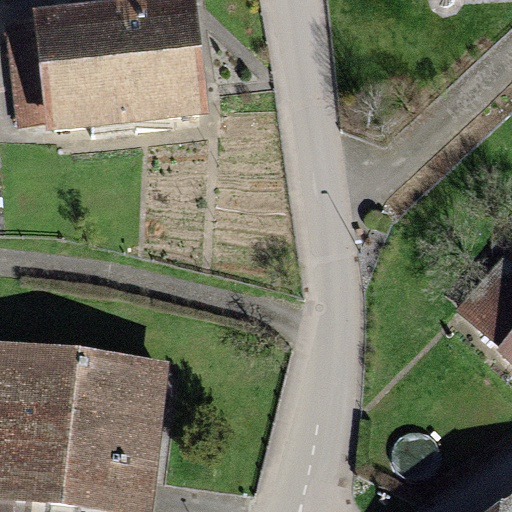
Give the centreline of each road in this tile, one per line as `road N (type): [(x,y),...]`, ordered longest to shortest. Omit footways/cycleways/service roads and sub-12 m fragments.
road 1 (residential): [(300,511),(340,321),(290,0)]
road 2 (unknown): [(0,256),(74,264),(340,321)]
